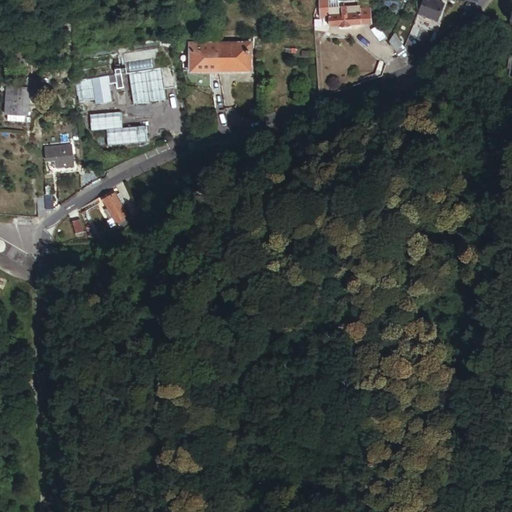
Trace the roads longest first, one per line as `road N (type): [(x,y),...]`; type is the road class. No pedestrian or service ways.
road 1 (residential): [(493,0),(474,25),(407,67),(196,141),(72,206),(48,231)]
road 2 (residential): [(44,511),(48,231)]
road 3 (track): [(511,257),(457,511)]
